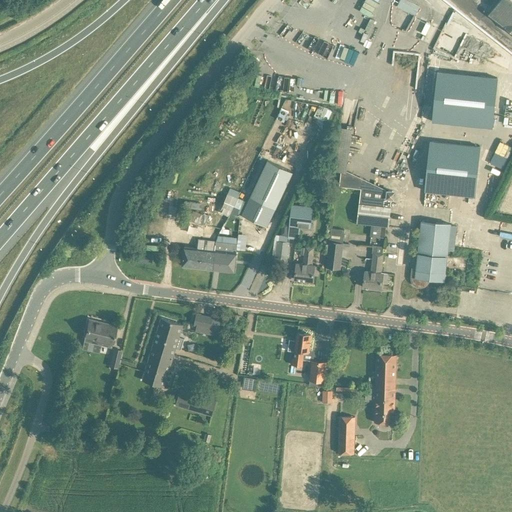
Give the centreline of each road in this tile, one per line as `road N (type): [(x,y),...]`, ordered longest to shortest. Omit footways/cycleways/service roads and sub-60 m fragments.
road 1 (unclassified): [(102,280),(511,341)]
road 2 (motorway): [(0,296),(51,212),(210,0)]
road 3 (unclassified): [(102,280),(123,184),(271,0)]
road 4 (motorway): [(0,238),(206,0)]
road 5 (motorway): [(171,0),(0,195)]
road 6 (unclassified): [(4,511),(45,391),(39,367),(14,355)]
road 7 (motorway): [(126,0),(62,50),(0,83)]
road 8 (unclassified): [(14,355),(40,293),(58,279),(102,280)]
